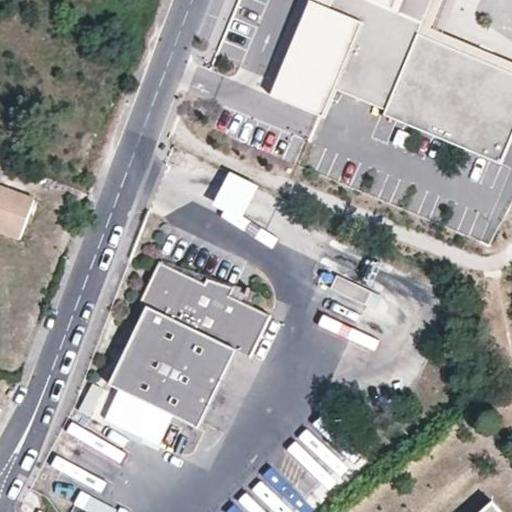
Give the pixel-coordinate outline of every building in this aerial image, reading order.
[(433,0),(333,0),(330,10),(311,2),(272,97),(325,119),(337,91),(387,111),(385,116),(502,165),(511,141),(511,73),(419,34),(425,20),(433,0)] [(312,0),(311,2),(330,10),(333,0),(312,0)] [(434,22),(443,0),(433,0),(425,20),(434,22)] [(511,65),(430,31),(434,22),(425,20),(419,34),(511,73),(511,65)] [(233,175),(221,199),(248,212),(260,187),(233,175)] [(0,216),(21,209),(35,205),(37,199),(0,184),(0,216)] [(0,229),(22,238),(35,205),(21,209),(0,216),(0,229)] [(272,315),(232,295),(236,286),(209,279),(207,284),(161,262),(141,304),(149,308),(242,352),(253,357),(272,315)] [(242,352),(149,308),(112,386),(203,429),(242,352)] [(93,411),(115,420),(124,398),(103,389),(93,411)]
